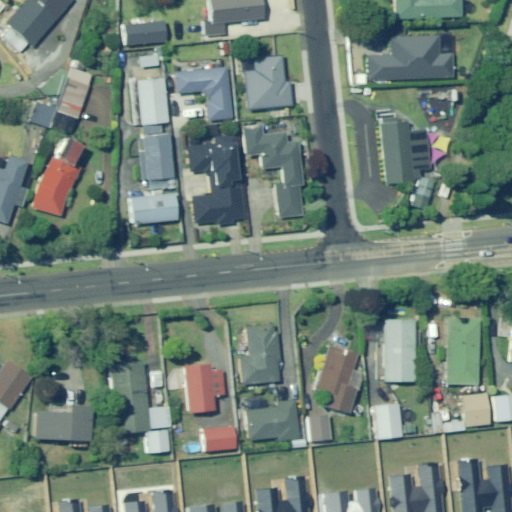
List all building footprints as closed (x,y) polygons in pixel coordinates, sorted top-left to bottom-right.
[(70,0),(21,0),(19,3),(13,10),(5,19),(2,22),(7,26),(4,30),(0,35),(18,51),(26,42),(31,46),(70,0)] [(261,17),(259,0),(207,0),(210,21),(202,21),(203,35),(224,33),(223,31),(222,21),(261,17)] [(459,0),(392,0),(393,18),(460,16),(459,2),(459,0)] [(127,26),(129,45),(167,41),(165,22),(127,26)] [(369,55),(370,80),(454,78),(454,54),(440,54),(439,37),(393,39),(393,54),(369,55)] [(284,78),(283,73),(282,54),(254,57),(251,57),(252,69),(242,70),(243,73),(246,110),(271,107),(288,106),(291,105),(291,103),(289,81),(288,81),(286,81),(284,81),(284,78)] [(138,66),(159,65),(159,56),(138,57),(138,63),(138,66)] [(72,60),(71,66),(80,69),(82,63),(72,60)] [(205,104),(206,115),(206,121),(230,118),(225,67),(172,72),(173,91),(174,93),(179,93),(192,91),(195,91),(199,91),(208,98),(208,100),(204,101),(205,104)] [(85,84),(89,75),(67,68),(66,71),(65,70),(59,68),(41,84),(37,91),(54,96),(55,94),(58,95),(53,110),(75,118),(86,85),(85,84)] [(160,122),(166,121),(166,120),(161,77),(135,80),(137,104),(132,104),(134,124),(142,124),(142,132),(143,134),(161,132),(161,131),(161,127),(160,122)] [(45,127),(51,107),(32,101),(26,121),(27,122),(45,127)] [(419,178),(414,130),(407,131),(406,121),(396,122),(395,116),(387,117),(387,118),(388,123),(378,124),(383,184),(398,182),(412,181),(412,179),(419,178)] [(261,134),(260,126),(259,123),(240,126),(243,155),(257,154),(259,168),(267,167),(278,166),(279,170),(281,182),(273,183),(273,187),(275,204),(277,217),(301,215),(298,184),(301,184),(296,140),(289,141),(285,142),(284,132),(261,134)] [(171,177),(169,154),(166,133),(140,136),(140,137),(135,138),(138,164),(139,180),(146,179),(147,189),(166,186),(165,184),(168,183),(168,177),(171,177)] [(243,218),(241,198),(234,134),(213,136),(213,142),(185,146),(188,168),(188,172),(201,170),(201,173),(207,172),(209,192),(209,194),(205,194),(189,196),(190,200),(192,223),(194,223),(213,221),(214,224),(217,224),(231,223),(231,219),(240,218),(243,218)] [(67,162),(76,146),(60,137),(50,156),(49,156),(35,182),(28,207),(57,215),(63,195),(64,193),(65,190),(78,167),(76,166),(67,162)] [(25,161),(23,160),(6,155),(5,156),(1,169),(0,169),(0,222),(4,224),(10,204),(19,206),(25,188),(16,186),(25,161)] [(184,185),(183,177),(175,178),(177,201),(189,201),(188,185),(184,185)] [(423,212),(432,184),(420,180),(410,208),(423,212)] [(130,224),(174,219),(172,193),(127,197),(130,224)] [(478,318),(445,317),(443,384),(476,385),(478,318)] [(416,345),(417,345),(417,331),(412,331),(413,321),(413,319),(382,319),(382,381),(413,381),(412,378),(412,345),(416,345)] [(279,361),(277,344),(276,332),(273,332),(272,324),(244,327),(244,333),(246,353),(247,356),(242,357),(238,357),(240,385),(242,384),(270,382),(278,381),(276,362),(279,361)] [(341,349),(335,348),(327,345),(314,389),(326,393),(322,406),(324,406),(347,413),(354,389),(357,390),(360,379),(358,378),(360,373),(351,370),(356,354),(344,350),(341,349)] [(28,377),(25,375),(4,360),(0,366),(0,415),(5,408),(6,409),(8,406),(28,377)] [(144,391),(142,377),(140,361),(136,361),(123,363),(107,364),(114,434),(115,433),(119,433),(141,431),(147,430),(147,428),(165,426),(169,426),(167,406),(163,406),(145,408),(144,391)] [(184,388),(186,412),(212,410),(211,396),(223,394),(221,369),(208,370),(207,364),(182,366),(182,368),(184,388)] [(461,413),(463,427),(487,425),(484,393),(459,396),(461,413)] [(495,421),(511,419),(511,395),(503,396),(495,397),(492,397),(495,421)] [(277,441),(298,439),(296,419),(294,400),(275,402),(275,403),(276,407),(267,408),(263,408),(244,410),(244,411),(246,430),(247,440),(276,437),(277,441)] [(399,432),(398,421),(396,404),(394,404),(372,406),(375,439),(400,436),(399,432)] [(87,407),(85,406),(64,406),(64,413),(47,412),(31,412),(30,439),(55,440),(58,440),(85,442),(87,407)] [(330,439),(328,415),(308,417),(310,441),(330,439)] [(417,423),(404,423),(405,434),(417,433),(417,423)] [(203,451),(235,448),(232,426),(201,429),(203,451)] [(167,451),(166,444),(165,430),(145,432),(145,437),(147,452),(167,451)] [(511,511),(511,497),(508,463),(486,466),(488,479),(479,480),(477,460),(457,463),(462,511),(483,511),(482,507),(491,506),(491,511),(511,511)] [(446,511),(440,463),(424,465),(426,484),(416,485),(414,473),(392,475),(395,511),(419,511),(420,511),(428,511),(446,511)] [(309,511),(306,480),(289,482),(291,501),(281,502),(279,489),(257,492),(259,511),(309,511)] [(349,493),(326,496),(328,511),(380,511),(378,490),(360,492),(361,502),(350,503),(349,493)] [(173,511),(171,493),(154,495),(156,511),(145,511),(145,502),(122,505),(122,511),(173,511)] [(112,511),(111,505),(89,508),(89,511),(81,511),(80,502),(61,505),(61,511),(112,511)] [(214,511),(214,506),(192,509),(191,511),(244,511),(243,503),(225,505),(226,511),(214,511)]
